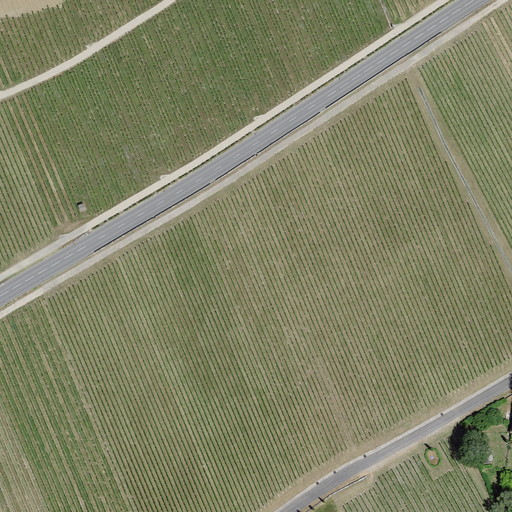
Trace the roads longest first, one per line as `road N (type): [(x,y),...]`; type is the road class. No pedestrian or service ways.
road 1 (track): [(503,0),(281,148),(0,317)]
road 2 (secondary): [(476,0),(0,296)]
road 3 (track): [(0,275),(440,0)]
road 4 (unclassified): [(511,384),(349,474),(298,511)]
road 5 (track): [(0,93),(82,56),(170,0)]
